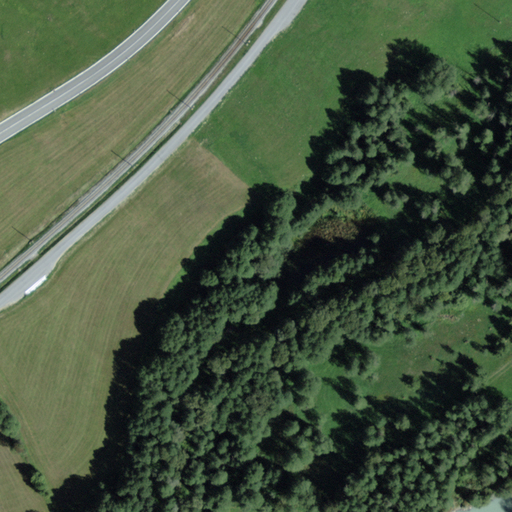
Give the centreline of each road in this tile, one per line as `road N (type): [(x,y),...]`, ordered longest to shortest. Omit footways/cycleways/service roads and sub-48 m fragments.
road 1 (residential): [(0,300),(176,140),(292,0)]
road 2 (track): [(511,179),(461,228),(399,268),(231,339)]
road 3 (primary): [(178,0),(84,79),(0,133)]
